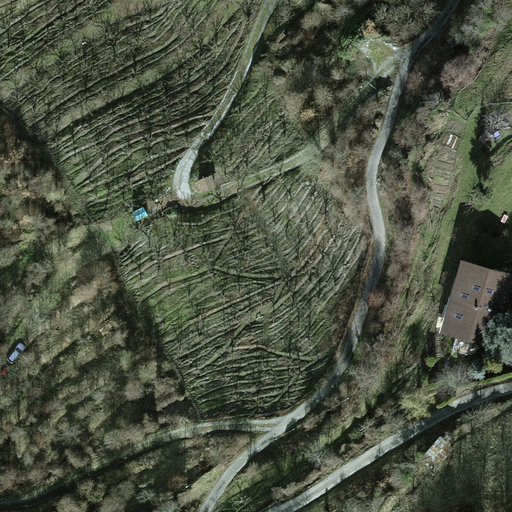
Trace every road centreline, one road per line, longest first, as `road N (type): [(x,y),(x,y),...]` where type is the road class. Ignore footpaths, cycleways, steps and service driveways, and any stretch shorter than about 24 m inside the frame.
road 1 (unclassified): [(455,0),(413,48),(371,160),(379,255),(339,369),(232,468),(203,511)]
road 2 (track): [(281,427),(216,426),(170,436),(38,497),(0,503)]
road 3 (residential): [(282,511),(451,408),(511,387)]
